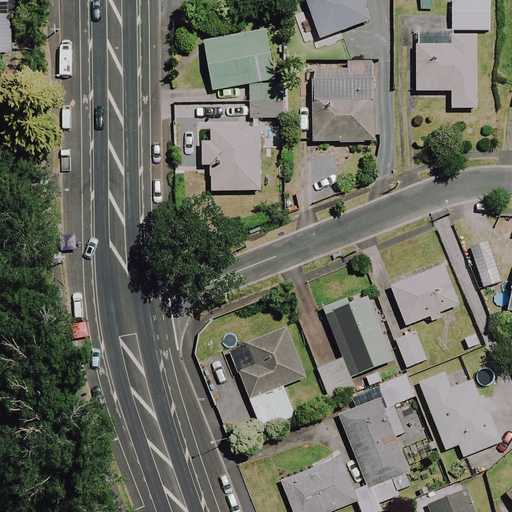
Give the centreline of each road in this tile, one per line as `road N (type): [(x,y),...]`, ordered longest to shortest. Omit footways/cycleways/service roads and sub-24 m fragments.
road 1 (residential): [(511,182),(452,188),(168,298),(122,301)]
road 2 (secondary): [(122,301),(112,0)]
road 3 (secondary): [(178,511),(122,301)]
